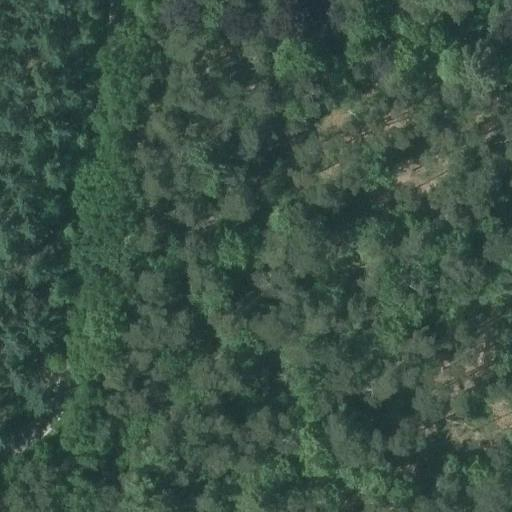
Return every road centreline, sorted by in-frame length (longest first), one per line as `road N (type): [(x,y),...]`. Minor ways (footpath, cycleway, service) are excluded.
road 1 (unknown): [(159,0),(98,511)]
road 2 (unclassified): [(0,450),(50,418),(81,338),(120,0)]
